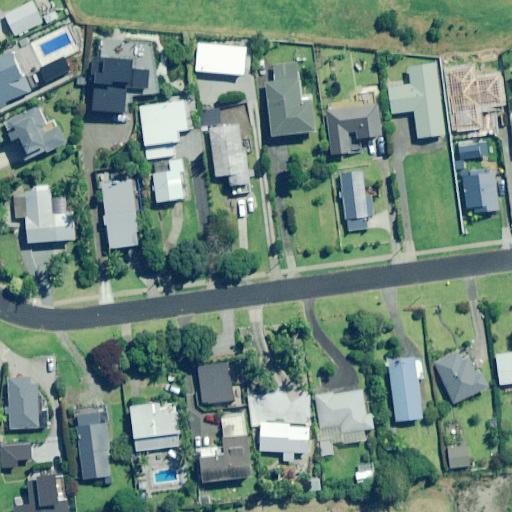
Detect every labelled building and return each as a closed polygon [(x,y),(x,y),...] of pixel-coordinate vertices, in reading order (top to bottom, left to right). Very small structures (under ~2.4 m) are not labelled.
[(43,24),(33,3),(4,16),(14,37),(43,24)] [(43,18),(47,26),(60,20),(56,12),(43,18)] [(92,41),(90,87),(88,113),(134,115),(135,95),(155,96),(158,44),(92,41)] [(246,49),(198,45),(196,72),(244,76),(246,49)] [(30,94),(13,54),(0,58),(0,109),(8,106),(7,104),(30,94)] [(303,101),(297,64),(273,68),(275,82),(265,83),(272,139),(317,132),(312,100),(303,101)] [(445,135),(434,65),(407,69),(409,81),(387,84),(392,116),(413,112),(417,140),(445,135)] [(188,131),(184,102),(140,108),(146,147),(150,147),(152,160),(177,157),(175,144),(180,143),(179,132),(188,131)] [(383,137),(379,105),(326,111),(332,156),(363,152),(361,140),(383,137)] [(48,132),(37,109),(7,123),(27,163),(66,144),(58,127),(48,132)] [(239,126),(222,129),(219,112),(201,115),(203,131),(209,130),(216,178),(229,176),(232,196),(252,193),(246,153),(243,153),(239,126)] [(496,156),(494,139),(454,144),(457,171),(470,169),(469,159),(496,156)] [(189,198),(183,160),(152,166),(158,203),(189,198)] [(190,162),(201,223),(215,221),(204,160),(190,162)] [(498,211),(493,175),(485,176),(484,171),(470,173),(470,178),(463,179),(468,215),(476,214),(498,211)] [(365,198),(362,172),(340,175),(348,232),(369,230),(367,218),(374,217),(371,197),(365,198)] [(141,246),(132,181),(100,185),(109,250),(141,246)] [(53,215),(51,188),(33,189),(33,192),(14,194),(16,228),(27,228),(28,244),(76,241),(75,213),(53,215)] [(462,364),(458,354),(436,364),(453,404),(489,389),(481,370),(475,373),(470,360),(462,364)] [(511,354),(495,357),(500,386),(511,384),(511,354)] [(424,361),(414,362),(414,359),(389,363),(397,423),(422,419),(417,381),(427,379),(424,361)] [(49,398),(40,398),(40,378),(7,378),(7,431),(40,431),(49,431),(49,398)] [(366,416),(363,392),(316,399),(325,457),(336,455),(334,446),(367,442),(365,432),(374,430),(372,415),(366,416)] [(130,407),(136,454),(184,448),(178,401),(130,407)] [(252,479),(246,418),(221,421),(223,448),(200,450),(203,483),(252,479)] [(294,454),(308,455),(309,429),(290,428),(290,425),(262,423),(260,453),(284,454),(283,461),(294,462),(294,454)] [(74,459),(81,458),(83,481),(103,479),(104,486),(112,486),(109,452),(111,452),(108,426),(78,429),(80,449),(73,450),(74,459)] [(398,451),(397,431),(388,432),(389,452),(398,451)] [(470,467),(467,446),(447,449),(450,470),(470,467)] [(358,486),(376,482),(373,471),(355,475),(358,486)] [(68,511),(65,475),(39,478),(42,505),(34,506),(35,511),(68,511)] [(322,491),(321,480),(307,481),(308,493),(322,491)]
